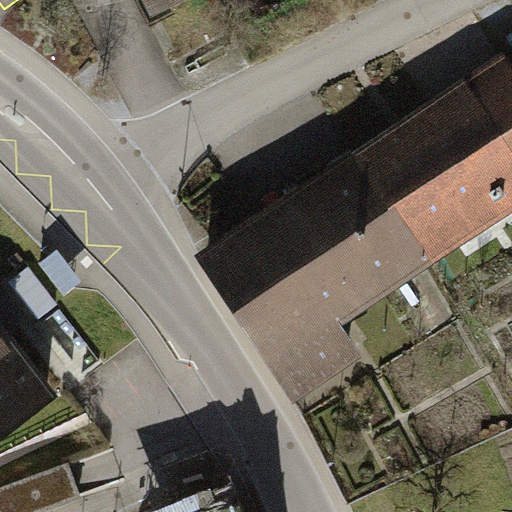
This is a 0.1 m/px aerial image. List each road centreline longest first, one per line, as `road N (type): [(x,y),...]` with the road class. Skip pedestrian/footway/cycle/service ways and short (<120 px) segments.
road 1 (residential): [(97,194),(215,113),(442,0)]
road 2 (tertiary): [(304,511),(204,337),(97,194)]
road 3 (tertiary): [(97,194),(0,101)]
